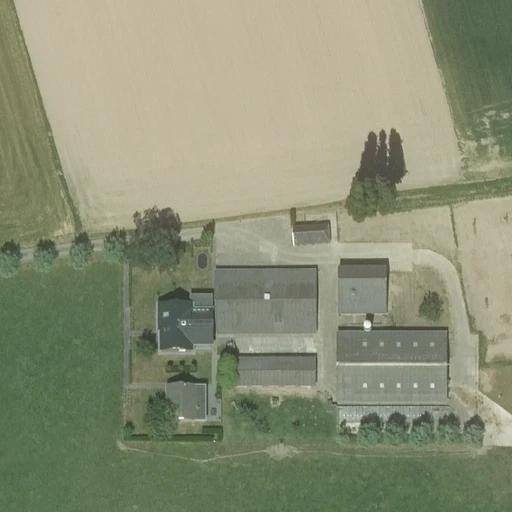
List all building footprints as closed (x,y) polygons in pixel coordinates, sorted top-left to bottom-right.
[(293,249),(329,247),(328,226),(292,228),(293,249)] [(416,272),(337,271),(337,317),(386,317),(386,310),(413,310),(413,279),(416,279),(416,272)] [(316,273),(214,273),(215,338),(316,339),(316,273)] [(192,353),(192,348),(211,348),(210,313),(192,313),(192,309),(158,309),(158,338),(160,338),(160,354),(192,353)] [(336,335),(336,406),(446,407),(446,335),(336,335)] [(315,390),(315,360),(233,361),(233,390),(315,390)] [(166,390),(166,424),(196,423),(195,390),(166,390)]
